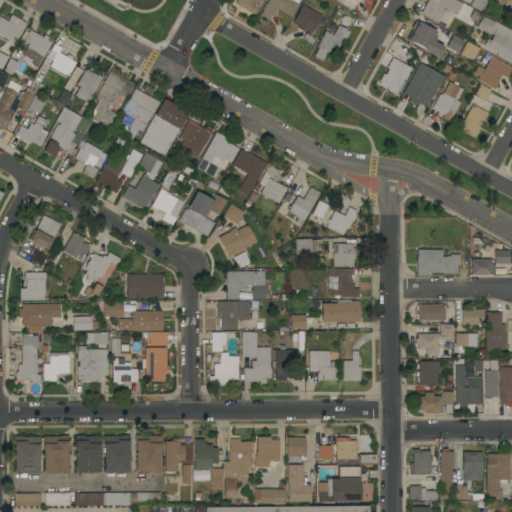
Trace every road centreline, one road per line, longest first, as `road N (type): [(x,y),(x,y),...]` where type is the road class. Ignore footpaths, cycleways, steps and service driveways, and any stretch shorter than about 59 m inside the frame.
road 1 (residential): [(43,0),(316,156),(397,170),(511,230)]
road 2 (residential): [(0,410),(391,409)]
road 3 (residential): [(511,189),(197,15)]
road 4 (residential): [(386,169),(392,511)]
road 5 (residential): [(0,163),(188,266)]
road 6 (residential): [(188,266),(195,410)]
road 7 (residential): [(389,288),(511,290)]
road 8 (residential): [(391,430),(511,428)]
